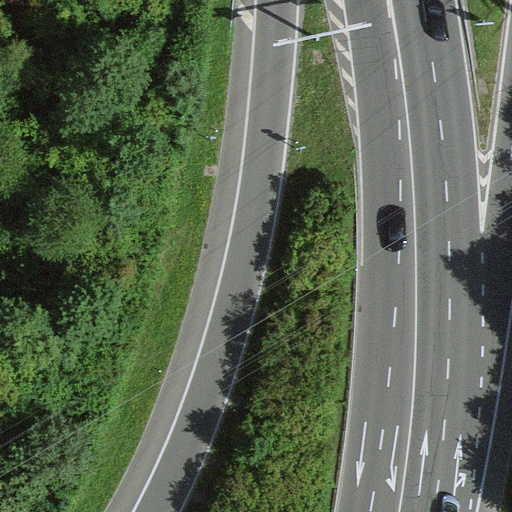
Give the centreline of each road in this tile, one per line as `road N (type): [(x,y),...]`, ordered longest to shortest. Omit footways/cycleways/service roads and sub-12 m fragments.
road 1 (motorway): [(277,0),(252,234),(208,393),(156,511)]
road 2 (secondary): [(365,0),(386,177),(388,277),(385,385),(368,511)]
road 3 (secondary): [(438,485),(450,361),(449,255),(422,0)]
road 4 (motorway): [(438,485),(488,331),(511,157)]
